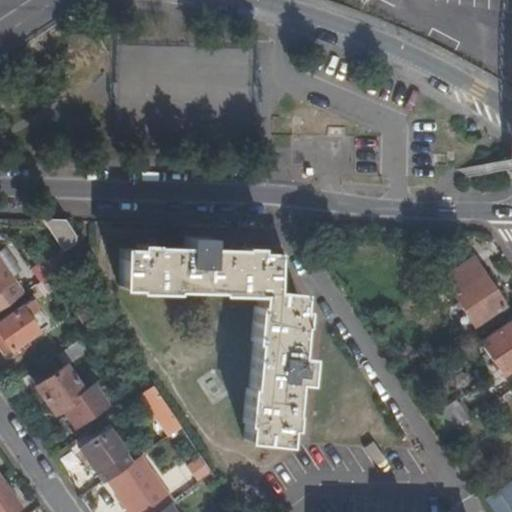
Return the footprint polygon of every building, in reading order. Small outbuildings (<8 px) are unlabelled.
[(43,219),(63,250),(74,243),(75,236),(65,220),(43,219)] [(137,248),(121,247),(119,287),(136,288),(136,290),(169,291),(170,288),(218,290),(218,293),(258,294),(256,306),(255,306),(251,340),(254,341),(249,388),(247,388),(244,422),(246,423),(245,439),(283,443),(285,426),(289,427),(290,415),(283,414),(287,379),(302,380),(305,358),(289,356),(292,320),(299,321),(300,309),(296,309),(297,293),(269,290),(271,252),(253,252),(253,254),(207,253),(208,236),(184,235),(183,252),(148,251),(148,244),(137,244),(137,248)] [(0,309),(24,294),(0,258),(0,309)] [(504,305),(473,259),(443,279),(465,313),(460,316),(466,325),(471,322),(474,325),(504,305)] [(47,289),(76,268),(71,261),(28,290),(34,299),(48,290),(47,289)] [(38,331),(21,307),(0,321),(0,333),(11,350),(38,331)] [(511,368),(511,321),(481,341),(502,375),(511,368)] [(384,328),(376,334),(382,343),(391,337),(384,328)] [(83,392),(64,366),(36,385),(55,412),(83,392)] [(169,436),(181,427),(153,386),(142,394),(169,436)] [(431,418),(443,435),(468,418),(457,401),(431,418)] [(123,452),(108,429),(80,449),(95,470),(123,452)] [(511,511),(511,479),(485,498),(493,510),(494,511),(511,511)] [(0,511),(10,511),(18,506),(1,481),(0,481),(0,511)] [(174,511),(168,503),(155,511),(174,511)]
